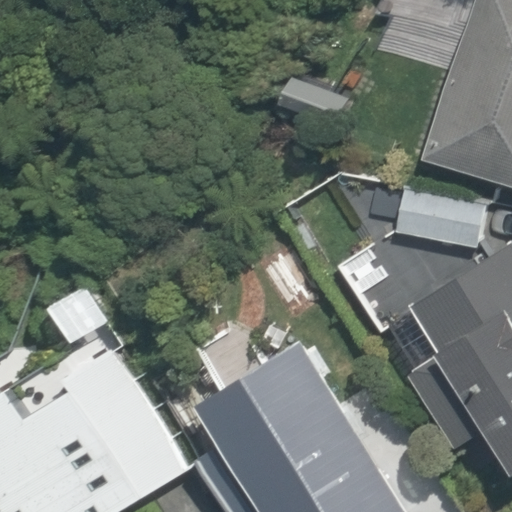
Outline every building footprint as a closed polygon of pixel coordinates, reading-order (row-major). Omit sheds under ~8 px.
[(413,149),(511,176),(511,0),(482,0),(472,34),(448,27),(413,149)] [(400,178),(393,234),(473,244),(480,189),(400,178)] [(473,423),(498,462),(511,452),(511,254),(498,232),(372,311),(451,437),(473,423)] [(82,266),(34,291),(59,339),(107,314),(82,266)] [(247,341),(233,315),(180,344),(197,377),(174,390),(200,438),(179,449),(208,503),(213,511),(386,511),(283,322),(247,341)] [(0,377),(0,511),(102,511),(102,510),(186,464),(114,331),(7,390),(0,377)]
